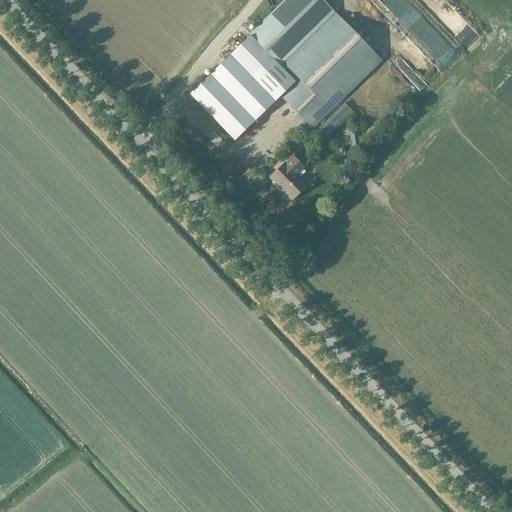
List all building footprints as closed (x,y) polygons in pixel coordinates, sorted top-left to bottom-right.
[(323,0),(286,0),(190,94),(235,141),(281,95),(312,128),(380,59),(323,0)] [(389,0),(416,25),(423,17),(420,14),(424,9),(414,0),(389,0)] [(453,0),(452,0),(439,12),(467,42),(480,29),(453,0)] [(408,54),(423,63),(429,54),(414,45),(408,54)] [(305,168),(296,158),(293,155),(285,163),(285,162),(270,177),(283,191),(284,189),(293,199),(307,186),(297,175),(305,168)]
